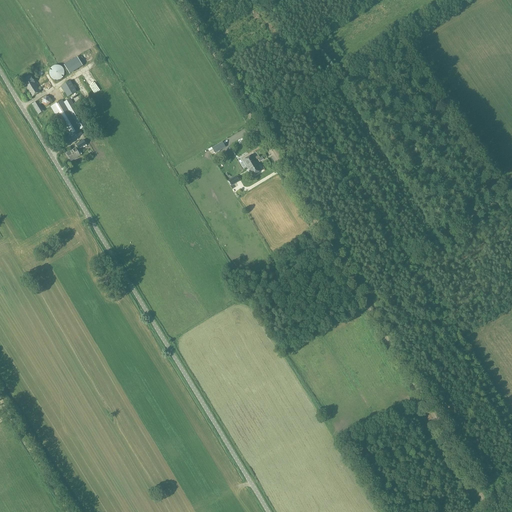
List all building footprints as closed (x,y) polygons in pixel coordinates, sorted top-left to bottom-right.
[(92,46),(88,49),(95,59),(99,56),(92,46)] [(77,53),(81,62),(85,60),(84,58),(86,56),(82,47),(78,48),(80,52),(77,53)] [(70,74),(83,66),(77,57),(64,65),(70,74)] [(50,73),(50,74),(50,75),(50,76),(51,77),(51,78),(52,79),(53,79),(53,80),(54,80),(55,80),(56,81),(57,81),(59,81),(59,80),(60,80),(61,80),(62,79),(63,78),(63,77),(64,77),(64,76),(64,75),(65,75),(65,74),(65,73),(65,72),(64,71),(64,70),(64,69),(63,69),(62,68),(62,67),(61,67),(60,66),(59,66),(58,66),(57,66),(56,66),(55,66),(54,66),(53,67),(52,67),(52,68),(51,69),(50,70),(50,71),(50,72),(50,73)] [(40,85),(48,80),(45,75),(36,80),(40,85)] [(41,92),(35,83),(31,76),(21,81),(26,89),(31,98),(41,92)] [(62,87),(68,97),(77,92),(71,81),(62,87)] [(47,106),(51,104),(51,98),(46,96),(42,99),(42,104),(47,106)] [(80,130),(87,126),(71,99),(64,103),(63,100),(51,107),(71,142),(83,135),(80,130)] [(39,101),(32,105),(38,115),(45,111),(39,101)] [(78,148),(76,149),(67,154),(71,161),(80,156),(80,155),(82,154),(79,150),(84,147),(84,148),(87,146),(83,139),(75,143),(78,148)] [(225,147),(222,142),(212,148),(215,153),(225,147)] [(253,155),(243,161),(248,168),(253,176),(261,171),(257,165),(258,164),(253,155)] [(239,159),(227,167),(230,171),(242,164),(239,159)]
